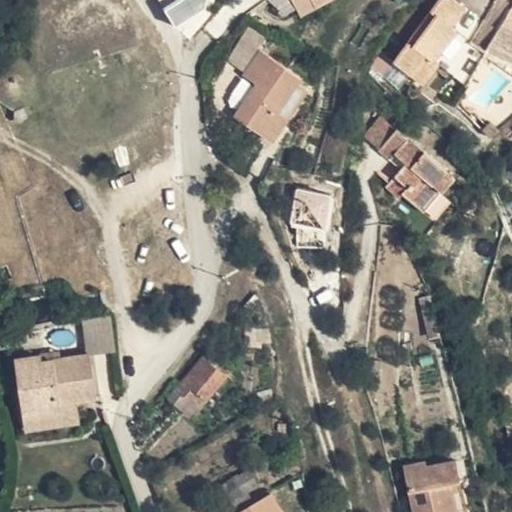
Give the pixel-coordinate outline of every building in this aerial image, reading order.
[(130,0),(42,0),(35,3),(56,68),(143,40),(130,0)] [(177,0),(163,9),(174,27),(207,6),(203,0),(177,0)] [(291,0),(300,13),(319,0),(291,0)] [(464,75),(480,48),(465,39),(481,15),(459,0),(432,0),(392,56),(421,76),(436,57),(464,75)] [(247,65),(266,39),(252,29),(233,55),(247,65)] [(305,69),(266,39),(247,65),(244,68),(256,78),(234,109),(270,137),(288,113),(285,111),(308,80),(301,76),(305,69)] [(24,50),(14,50),(5,54),(0,60),(0,84),(6,92),(16,96),(28,94),(35,90),(42,80),(42,69),(39,61),(32,53),(24,50)] [(39,105),(35,98),(16,104),(19,112),(39,105)] [(492,129),(500,123),(492,116),(485,124),(492,129)] [(423,210),(442,188),(432,179),(443,165),(397,123),(379,143),(390,152),(377,167),(387,176),(383,181),(398,193),(401,189),(423,210)] [(442,188),(454,175),(443,165),(432,179),(442,188)] [(296,187),(288,225),(326,233),(334,195),(296,187)] [(88,311),(95,346),(118,342),(113,305),(88,311)] [(45,355),(65,351),(64,344),(44,346),(44,349),(45,355)] [(102,391),(95,346),(65,351),(45,355),(44,349),(19,353),(23,379),(28,413),(66,406),(65,397),(83,394),(102,391)] [(231,371),(212,349),(181,381),(201,401),(231,371)] [(23,414),(28,413),(23,379),(17,380),(23,414)] [(87,416),(83,394),(65,397),(66,406),(28,413),(30,426),(87,416)] [(423,457),(421,453),(403,459),(416,511),(460,511),(453,482),(463,480),(455,448),(423,457)] [(248,490),(254,487),(267,478),(258,464),(240,476),(248,490)] [(222,489),(231,502),(248,490),(240,476),(222,489)] [(237,511),(245,507),(261,498),(254,487),(248,490),(231,502),(237,511)] [(294,511),(278,487),(261,498),(245,507),(247,511),(294,511)]
